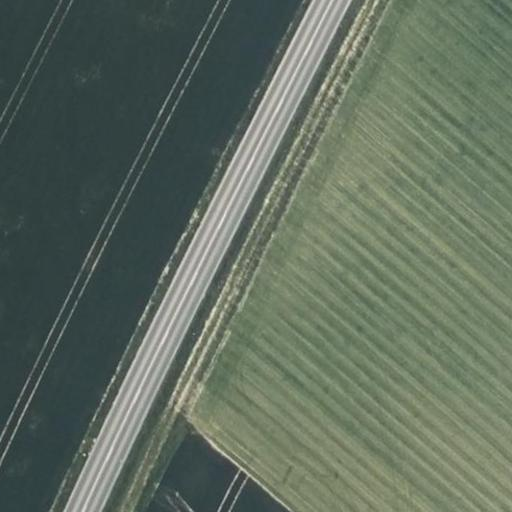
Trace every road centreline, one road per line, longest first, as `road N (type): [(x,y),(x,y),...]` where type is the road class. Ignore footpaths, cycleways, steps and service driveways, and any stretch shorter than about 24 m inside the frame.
road 1 (track): [(376,0),(118,511)]
road 2 (secondary): [(77,511),(327,0)]
